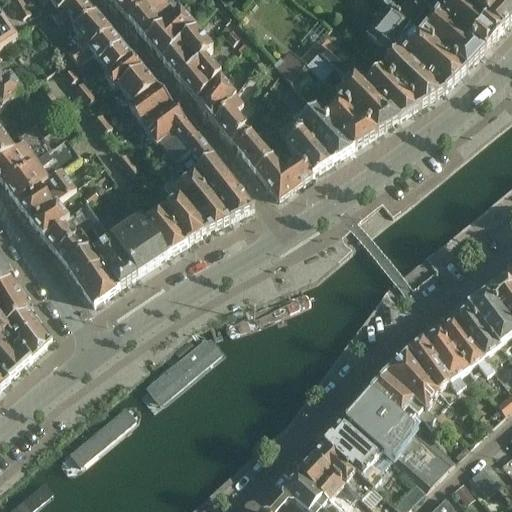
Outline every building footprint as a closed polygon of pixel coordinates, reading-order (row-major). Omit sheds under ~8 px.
[(39,0),(38,1),(42,8),(49,3),(57,13),(75,0),(39,0)] [(57,13),(49,19),(57,28),(68,20),(76,30),(77,30),(94,18),(79,0),(75,0),(57,13)] [(146,0),(112,0),(109,2),(128,24),(150,4),(146,0)] [(155,0),(150,4),(128,24),(145,45),(174,18),(157,0),(155,0)] [(412,0),(411,0),(397,17),(397,18),(466,76),(485,55),(432,14),(413,0),(412,0)] [(412,0),(413,0),(432,14),(485,55),(503,36),(453,0),(412,0)] [(453,0),(503,36),(511,26),(511,13),(494,0),(453,0)] [(20,1),(12,6),(23,23),(30,18),(20,1)] [(367,41),(384,55),(387,51),(391,55),(393,52),(397,56),(444,97),(466,76),(397,18),(397,17),(386,8),(383,12),(388,16),(367,41)] [(174,18),(145,45),(162,65),(195,33),(196,32),(179,13),(174,18)] [(67,55),(72,62),(73,63),(110,37),(94,18),(77,30),(76,30),(72,33),(82,44),(67,55)] [(0,53),(17,42),(1,20),(0,21),(0,53)] [(195,33),(162,65),(175,81),(179,85),(205,61),(212,54),(195,33)] [(231,35),(223,43),(232,51),(239,43),(231,35)] [(73,63),(72,62),(78,69),(92,59),(99,67),(120,48),(110,37),(73,63)] [(289,54),(281,64),(297,81),(305,70),(316,81),(321,86),(333,73),(341,81),(347,87),(335,100),(341,105),(377,140),(398,126),(363,92),(353,81),(315,46),(298,63),(289,54)] [(105,74),(98,81),(101,85),(105,82),(104,82),(130,61),(120,48),(99,67),(105,74)] [(381,75),(380,76),(419,112),(444,97),(397,56),(393,52),(391,55),(387,51),(384,55),(391,61),(381,75)] [(130,61),(104,82),(105,82),(114,94),(118,91),(117,90),(141,73),(130,61)] [(205,61),(179,85),(197,105),(219,80),(220,78),(205,61)] [(297,81),(281,64),(280,62),(273,69),(291,88),(297,81)] [(260,67),(252,74),(259,82),(268,75),(260,67)] [(141,73),(117,90),(118,91),(132,108),(156,91),(141,73)] [(77,82),(77,81),(71,74),(64,80),(71,88),(77,82)] [(375,81),(363,92),(398,126),(419,112),(380,76),(375,81)] [(219,80),(197,105),(213,126),(235,100),(236,100),(219,80)] [(0,83),(0,106),(3,111),(22,98),(10,82),(3,87),(0,83)] [(88,95),(82,88),(75,93),(81,101),(88,95)] [(132,108),(128,111),(142,129),(170,109),(156,91),(132,108)] [(88,95),(81,101),(88,109),(95,103),(88,95)] [(235,100),(213,126),(232,149),(245,130),(237,119),(243,111),(235,100)] [(340,105),(324,122),(354,155),(377,140),(341,105),(335,100),(340,105)] [(279,138),(288,148),(303,135),(331,169),(354,155),(324,122),(312,110),(310,108),(291,126),(279,138)] [(170,109),(142,129),(156,150),(158,149),(185,127),(170,109)] [(96,124),(93,126),(98,133),(106,126),(101,119),(96,123),(96,124)] [(106,126),(98,133),(103,139),(112,132),(106,126)] [(185,127),(158,149),(171,163),(177,169),(190,159),(186,153),(198,143),(185,127)] [(0,166),(0,184),(5,191),(37,168),(66,147),(51,157),(35,133),(18,145),(21,150),(14,155),(15,156),(0,166)] [(303,135),(288,148),(285,151),(297,164),(311,182),(331,169),(303,135)] [(0,152),(8,147),(0,136),(0,152)] [(237,155),(255,178),(272,164),(251,137),(237,155)] [(177,169),(181,174),(187,182),(194,178),(201,172),(202,173),(214,164),(198,143),(186,153),(190,159),(177,169)] [(37,168),(5,191),(17,208),(62,178),(63,179),(80,167),(66,147),(37,168)] [(122,163),(119,165),(125,173),(132,168),(125,159),(121,162),(122,163)] [(171,163),(155,175),(168,192),(169,191),(192,217),(193,216),(208,237),(230,227),(194,178),(187,182),(175,192),(169,183),(181,174),(177,169),(171,163)] [(201,172),(194,178),(230,227),(254,215),(232,187),(214,164),(202,173),(201,172)] [(272,164),(255,178),(278,206),(295,193),(311,182),(297,164),(283,178),(272,164)] [(132,168),(125,173),(132,181),(138,175),(132,168)] [(187,182),(181,174),(169,183),(175,192),(187,182)] [(62,178),(17,208),(29,225),(56,208),(58,210),(76,197),(63,179),(62,178)] [(161,218),(162,219),(187,250),(208,237),(193,216),(192,217),(169,191),(168,192),(163,196),(173,207),(160,217),(161,218)] [(56,208),(29,225),(30,226),(44,243),(69,224),(58,210),(56,208)] [(69,224),(44,243),(54,256),(79,238),(81,240),(91,233),(91,234),(99,228),(86,211),(69,224)] [(147,220),(141,225),(167,262),(187,250),(162,219),(161,218),(150,225),(147,220)] [(130,231),(110,245),(137,282),(167,262),(141,225),(137,221),(128,228),(130,231)] [(93,257),(92,257),(119,293),(137,282),(110,245),(99,228),(91,234),(102,250),(93,257)] [(79,238),(54,256),(66,270),(93,312),(119,293),(92,257),(85,247),(81,241),(81,240),(79,238)] [(0,267),(0,295),(11,285),(0,267)] [(511,288),(508,282),(488,297),(511,329),(511,288)] [(11,285),(0,295),(0,327),(4,325),(9,331),(28,313),(11,285)] [(229,336),(308,304),(309,302),(308,297),(306,294),(304,291),(225,325),(221,332),(229,336)] [(511,329),(488,297),(469,310),(501,349),(511,340),(511,329)] [(468,311),(455,322),(487,362),(499,353),(498,351),(501,349),(469,310),(468,311)] [(28,313),(9,331),(0,339),(0,343),(12,357),(18,352),(30,366),(51,347),(37,326),(28,313)] [(455,322),(439,334),(471,375),(477,370),(486,380),(494,375),(484,364),(487,362),(455,322)] [(0,377),(8,386),(30,366),(18,352),(12,357),(0,343),(0,339),(9,331),(4,325),(0,327),(0,377)] [(439,334),(423,346),(436,364),(434,365),(450,388),(469,375),(470,376),(471,375),(439,334)] [(153,412),(222,357),(208,340),(140,396),(153,412)] [(423,346),(409,356),(439,396),(450,388),(434,365),(436,364),(423,346)] [(409,356),(384,379),(413,405),(414,404),(426,415),(435,422),(441,415),(446,408),(439,396),(409,356)] [(0,393),(8,386),(0,377),(0,393)] [(384,379),(370,396),(413,433),(421,424),(428,430),(435,422),(426,415),(414,404),(413,405),(384,379)] [(370,396),(343,425),(345,426),(382,458),(392,467),(426,497),(455,469),(413,433),(370,396)] [(497,411),(505,421),(511,414),(511,398),(497,411)] [(74,475),(137,422),(139,415),(132,406),(122,408),(63,458),(60,467),(66,475),(74,475)] [(441,415),(435,422),(445,431),(451,424),(441,415)] [(345,426),(343,425),(324,448),(324,449),(355,477),(373,493),(381,482),(380,481),(392,467),(382,458),(345,426)] [(324,449),(313,460),(345,490),(360,503),(363,499),(361,496),(363,494),(350,483),(355,477),(324,449)] [(313,460),(298,478),(328,507),(334,511),(349,511),(335,499),(345,490),(313,460)] [(483,473),(471,482),(486,502),(498,492),(483,473)] [(282,495),(282,496),(281,497),(281,498),(281,499),(282,500),(282,501),(283,502),(281,504),(285,508),(288,505),(289,506),(290,506),(291,507),(292,506),(293,506),(300,511),(328,511),(331,510),(333,511),(334,511),(328,507),(298,478),(287,490),(282,495)] [(31,511),(52,495),(42,483),(7,511),(31,511)] [(474,502),(463,487),(454,494),(465,509),(474,502)] [(452,511),(445,503),(435,511),(452,511)]
